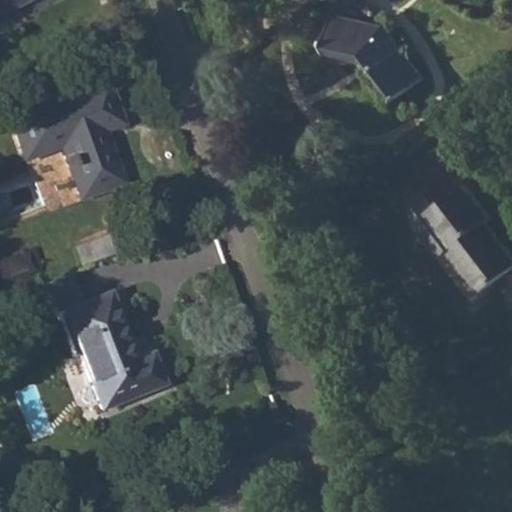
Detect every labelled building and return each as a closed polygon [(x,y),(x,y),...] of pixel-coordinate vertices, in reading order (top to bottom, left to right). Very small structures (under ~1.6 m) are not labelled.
[(0,0),(0,10),(20,0),(0,0)] [(335,14),(327,48),(364,58),(396,99),(424,78),(386,26),(335,14)] [(104,81),(6,116),(22,158),(59,145),(79,197),(122,181),(103,128),(120,122),(104,81)] [(449,248),(481,289),(511,266),(511,254),(486,221),(490,217),(466,184),(436,206),(424,190),(403,204),(441,255),(449,248)] [(83,264),(118,250),(110,232),(75,246),(83,264)] [(21,254),(0,262),(0,275),(3,283),(29,272),(21,254)] [(105,293),(59,311),(99,409),(161,384),(148,353),(133,360),(105,293)]
